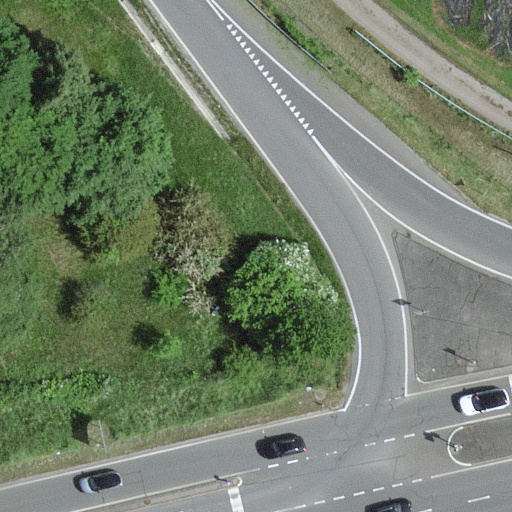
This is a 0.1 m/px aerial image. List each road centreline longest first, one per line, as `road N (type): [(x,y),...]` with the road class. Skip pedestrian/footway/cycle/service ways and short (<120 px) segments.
road 1 (motorway): [(366,427),(384,354),(361,249),(218,45)]
road 2 (primary): [(366,427),(0,510)]
road 3 (motorway): [(511,252),(378,176),(218,45)]
road 4 (track): [(511,116),(353,0)]
road 5 (primary): [(511,396),(366,427)]
